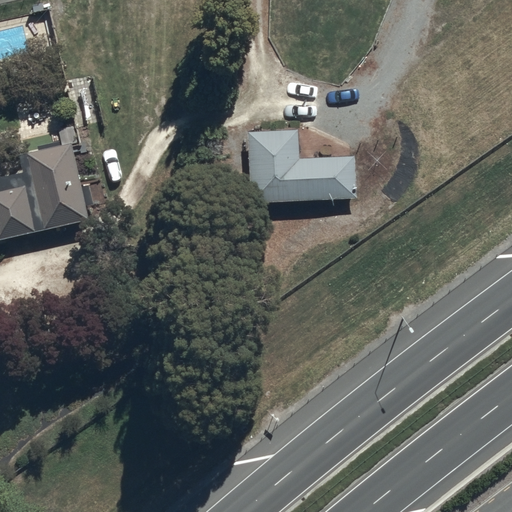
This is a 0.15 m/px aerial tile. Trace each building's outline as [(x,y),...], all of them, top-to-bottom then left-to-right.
[(511,42),(511,22),(503,3),(487,10),(504,47),(511,42)] [(297,7),(256,9),(256,27),(297,25),(297,7)] [(94,74),(68,80),(76,117),(102,111),(94,74)] [(302,139),(252,140),(254,209),(360,206),(359,164),(303,166),(302,139)] [(0,251),(95,230),(77,151),(24,162),(28,182),(0,188),(0,251)]
